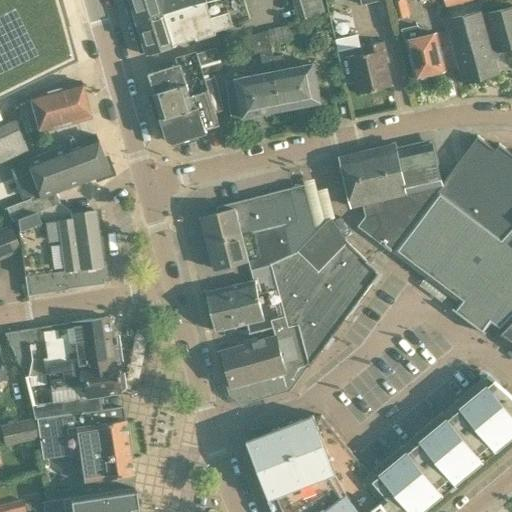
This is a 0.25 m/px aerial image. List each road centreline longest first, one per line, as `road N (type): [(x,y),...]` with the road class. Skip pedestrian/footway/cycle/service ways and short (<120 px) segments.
road 1 (residential): [(146,185),(418,120),(511,114)]
road 2 (tertiary): [(243,511),(173,289)]
road 3 (tertiary): [(146,185),(96,0)]
road 4 (residential): [(0,317),(173,289)]
road 5 (unknown): [(119,297),(113,207),(146,185)]
